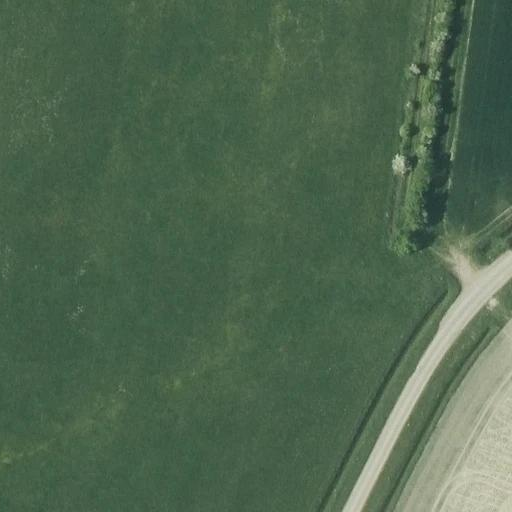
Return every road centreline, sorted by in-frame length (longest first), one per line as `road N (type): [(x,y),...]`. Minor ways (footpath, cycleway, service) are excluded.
road 1 (track): [(482,292),(418,235),(408,202),(433,0)]
road 2 (unclassified): [(511,265),(446,333),(353,511)]
